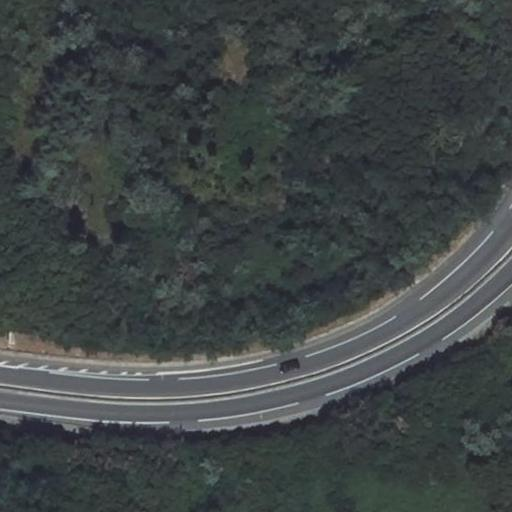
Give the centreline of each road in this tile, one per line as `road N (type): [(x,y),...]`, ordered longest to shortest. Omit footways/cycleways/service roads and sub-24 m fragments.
road 1 (motorway): [(511,228),(422,314),(349,356),(266,381),(188,392),(0,376)]
road 2 (motorway): [(0,398),(192,413),(275,400),(361,376),(433,343),(511,284)]
